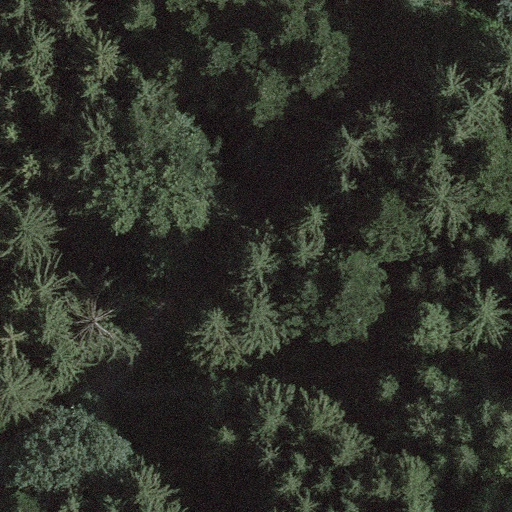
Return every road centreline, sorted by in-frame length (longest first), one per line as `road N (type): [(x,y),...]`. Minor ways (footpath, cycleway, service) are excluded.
road 1 (track): [(96,394),(262,205),(368,102),(442,60),(511,40)]
road 2 (track): [(96,394),(511,345)]
road 3 (track): [(2,511),(96,394)]
